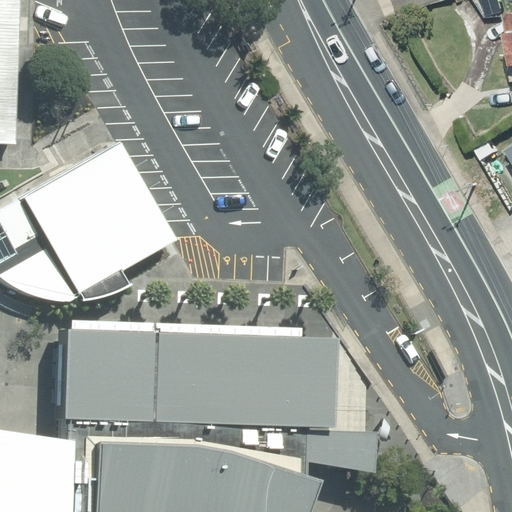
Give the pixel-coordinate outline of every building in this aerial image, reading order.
[(0,0),(0,139),(26,141),(30,0),(0,0)] [(113,146),(0,207),(0,238),(9,254),(0,259),(0,285),(18,295),(40,302),(51,304),(61,303),(68,299),(71,305),(79,304),(98,299),(110,294),(120,289),(111,274),(165,247),(113,146)] [(339,326),(72,318),(69,410),(337,418),(339,326)] [(77,511),(78,428),(0,417),(0,511),(77,511)] [(226,436),(98,432),(97,511),(311,511),(324,471),(226,436)]
